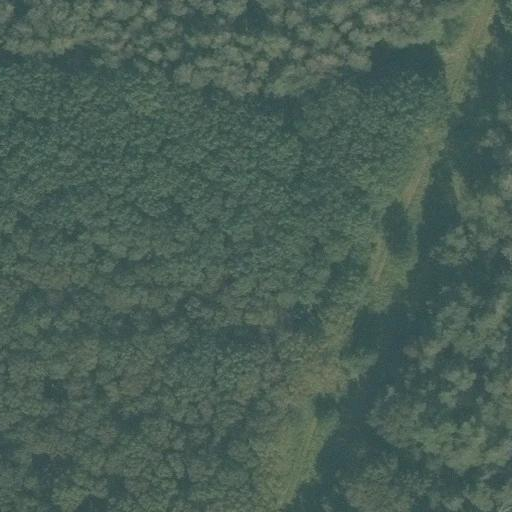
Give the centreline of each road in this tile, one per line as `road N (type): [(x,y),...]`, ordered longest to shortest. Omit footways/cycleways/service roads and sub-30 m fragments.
road 1 (track): [(265,511),(483,0)]
road 2 (track): [(511,117),(447,80),(284,107),(0,58)]
